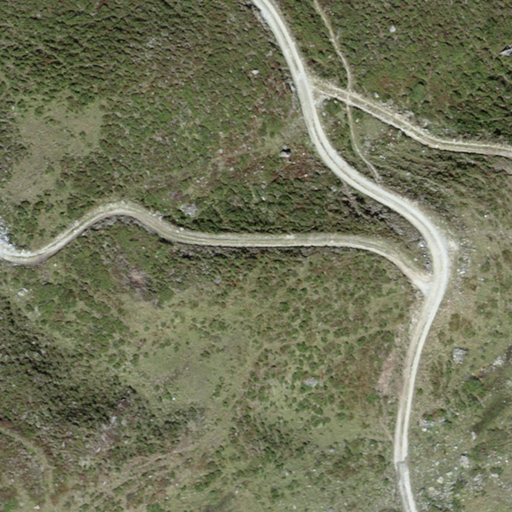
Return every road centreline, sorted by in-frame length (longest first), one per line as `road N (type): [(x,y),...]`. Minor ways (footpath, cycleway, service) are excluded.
road 1 (track): [(255,0),(288,35),(319,139),(437,246),(435,297),(418,329),(401,414),(415,511)]
road 2 (track): [(435,297),(410,261),(335,243),(207,240),(122,212),(99,212),(35,259),(0,250)]
